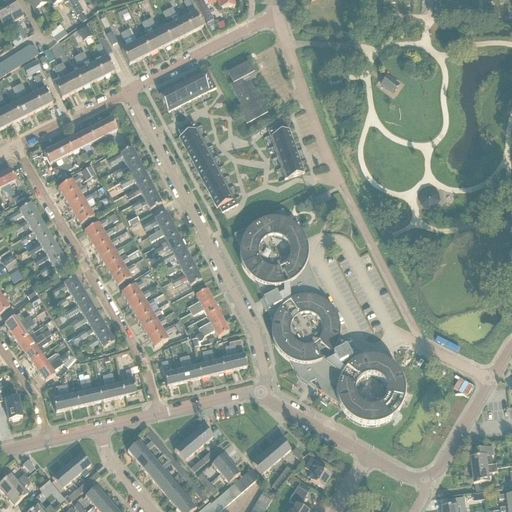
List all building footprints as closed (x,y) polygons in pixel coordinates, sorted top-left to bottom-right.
[(27,0),(34,12),(33,12),(36,18),(41,15),(37,10),(48,4),(45,0),(27,0)] [(68,3),(66,0),(45,0),(48,4),(51,9),(62,2),(64,6),(68,3)] [(66,0),(68,3),(71,8),(76,18),(77,17),(82,14),(83,14),(77,4),(79,3),(77,0),(66,0)] [(234,8),(232,0),(211,0),(207,1),(208,6),(217,4),(218,11),(234,8)] [(183,3),(187,12),(193,9),(188,1),(183,3)] [(203,2),(196,5),(205,24),(212,20),(203,2)] [(3,8),(16,31),(19,29),(17,24),(23,20),(12,3),(3,8)] [(3,8),(0,9),(0,24),(4,31),(10,28),(13,33),(16,31),(3,8)] [(125,9),(119,12),(121,18),(127,15),(125,9)] [(167,11),(171,20),(176,17),(172,9),(167,11)] [(184,20),(192,34),(203,29),(193,9),(187,12),(190,17),(184,20)] [(171,20),(167,11),(162,14),(166,22),(171,20)] [(82,14),(77,17),(81,24),(86,21),(82,14)] [(192,34),(184,20),(178,23),(176,17),(171,20),(174,25),(181,40),(192,34)] [(109,28),(105,19),(100,22),(104,30),(109,28)] [(150,20),(146,22),(150,30),(155,28),(150,20)] [(145,33),(150,30),(146,22),(140,25),(145,33)] [(163,30),(171,45),(180,40),(181,40),(174,25),(163,30)] [(52,39),(63,31),(60,27),(49,35),(52,39)] [(171,45),(163,30),(157,34),(155,28),(150,30),(153,36),(160,50),(171,45)] [(82,43),(88,40),(92,39),(87,29),(77,34),(82,43)] [(147,38),(142,41),(150,56),(160,50),(153,36),(150,30),(145,33),(147,38)] [(63,31),(52,39),(56,44),(66,37),(63,31)] [(129,41),(134,39),(129,31),(125,33),(129,41)] [(129,41),(125,33),(119,36),(124,44),(129,41)] [(111,47),(117,44),(111,34),(106,37),(111,47)] [(150,56),(142,41),(136,44),(134,39),(129,41),(139,61),(150,56)] [(97,43),(99,46),(104,54),(108,52),(103,40),(97,43)] [(124,44),(127,49),(121,52),(128,66),(139,61),(129,41),(124,44)] [(68,74),(73,72),(63,45),(51,49),(57,66),(64,63),(68,74)] [(104,54),(99,46),(94,48),(99,56),(104,54)] [(27,53),(25,64),(38,56),(34,48),(29,47),(28,53),(27,53)] [(25,64),(27,53),(22,52),(20,58),(20,57),(17,68),(25,64)] [(83,65),(87,62),(83,54),(78,56),(83,65)] [(96,65),(103,79),(114,74),(107,59),(104,54),(99,56),(102,62),(96,65)] [(17,68),(20,57),(14,56),(13,62),(12,62),(10,73),(17,68)] [(83,65),(78,56),(73,59),(77,67),(83,65)] [(10,73),(12,62),(7,61),(5,67),(2,78),(10,73)] [(103,79),(96,65),(90,68),(87,62),(83,65),(93,85),(103,79)] [(34,75),(40,72),(35,63),(29,66),(34,75)] [(246,126),(266,115),(246,78),(253,74),(248,63),(227,74),(233,86),(230,87),(240,107),(237,109),(246,126)] [(62,75),(66,73),(62,65),(57,67),(62,75)] [(75,75),(82,90),(93,85),(83,65),(77,67),(80,73),(75,75)] [(62,75),(57,67),(52,70),(56,78),(62,75)] [(82,90),(75,75),(69,78),(66,73),(62,75),(72,95),(82,90)] [(56,78),(59,83),(53,86),(61,101),(72,95),(62,75),(56,78)] [(200,75),(190,81),(199,99),(209,93),(207,89),(205,85),(203,81),(201,77),(200,75)] [(37,88),(42,85),(38,77),(32,80),(37,88)] [(330,87),(336,85),(340,83),(338,77),(327,80),(330,87)] [(398,87),(387,78),(381,86),(392,95),(398,87)] [(189,104),(199,99),(190,81),(180,86),(189,104)] [(16,88),(20,96),(25,94),(21,85),(16,88)] [(37,88),(39,93),(34,96),(41,111),(52,105),(45,91),(44,91),(42,85),(37,88)] [(189,104),(180,86),(169,91),(179,109),(189,104)] [(11,91),(15,99),(20,96),(16,88),(11,91)] [(168,114),(179,109),(169,91),(159,96),(168,114)] [(23,102),(31,116),(41,111),(34,96),(28,99),(25,94),(20,96),(23,102)] [(18,104),(13,107),(20,121),(31,116),(23,102),(20,96),(15,99),(18,104)] [(2,112),(10,127),(20,121),(13,107),(2,112)] [(0,131),(10,127),(2,112),(0,108),(0,131)] [(162,125),(166,133),(171,131),(162,112),(155,116),(151,108),(146,111),(155,129),(162,125)] [(99,126),(105,138),(117,132),(111,120),(99,126)] [(188,127),(191,132),(196,130),(193,124),(188,127)] [(94,144),(105,138),(99,126),(88,132),(94,144)] [(186,135),(191,132),(188,127),(183,129),(186,135)] [(183,129),(177,132),(180,138),(186,135),(183,129)] [(178,139),(184,150),(202,140),(196,130),(191,132),(186,135),(180,138),(178,139)] [(273,136),(269,138),(273,149),(292,142),(288,131),(286,132),(281,133),(277,135),(273,136)] [(83,149),(82,150),(85,155),(90,152),(87,147),(94,144),(88,132),(77,138),(83,149)] [(83,149),(77,138),(66,143),(72,155),(82,150),(83,149)] [(207,150),(202,140),(184,150),(189,160),(207,150)] [(108,143),(111,150),(116,148),(113,141),(108,143)] [(292,142),(273,149),(277,160),(296,153),(292,142)] [(60,161),(63,166),(68,164),(65,158),(72,155),(66,143),(54,149),(60,161)] [(106,153),(111,150),(108,143),(103,146),(106,153)] [(60,161),(54,149),(43,155),(49,167),(60,161)] [(117,165),(123,162),(126,168),(137,162),(131,150),(120,156),(120,157),(114,160),(117,165)] [(212,160),(207,150),(189,160),(194,170),(212,160)] [(90,152),(85,155),(88,162),(93,159),(90,152)] [(277,160),(280,170),(299,164),(296,153),(277,160)] [(83,164),(88,162),(85,155),(80,157),(83,164)] [(110,169),(117,165),(114,160),(107,163),(110,169)] [(200,180),(218,170),(212,160),(194,170),(200,180)] [(126,168),(120,171),(123,176),(129,173),(132,179),(143,173),(137,162),(126,168)] [(63,166),(66,173),(71,171),(68,164),(63,166)] [(299,164),(280,170),(284,182),(303,175),(299,164)] [(99,165),(94,168),(96,174),(102,171),(99,165)] [(61,176),(66,173),(63,166),(58,169),(61,176)] [(90,169),(82,174),(87,182),(95,177),(90,169)] [(200,180),(205,190),(223,180),(218,170),(200,180)] [(123,176),(120,171),(113,175),(116,180),(123,176)] [(9,172),(0,176),(0,179),(7,194),(11,192),(8,186),(15,183),(9,172)] [(132,179),(126,182),(129,187),(134,184),(137,190),(138,190),(149,184),(143,173),(132,179)] [(63,200),(77,192),(74,187),(80,183),(78,179),(71,183),(57,191),(63,200)] [(228,190),(223,180),(205,190),(210,200),(228,190)] [(129,187),(126,182),(119,185),(122,191),(129,187)] [(134,198),(140,195),(143,201),(155,195),(149,184),(138,190),(137,190),(131,193),(134,198)] [(68,209),(82,201),(80,196),(86,192),(83,188),(77,192),(63,200),(68,209)] [(222,207),(226,205),(230,203),(234,201),(228,190),(210,200),(216,210),(218,209),(222,207)] [(423,193),(419,200),(421,208),(428,212),(436,210),(440,203),(438,195),(431,191),(423,193)] [(128,202),(134,198),(131,193),(125,196),(128,202)] [(14,197),(10,199),(13,205),(23,200),(19,194),(14,197)] [(137,204),(140,210),(146,206),(149,213),(161,207),(155,195),(143,201),(137,204)] [(74,218),(88,210),(85,205),(91,201),(89,197),(82,201),(68,209),(74,218)] [(140,210),(137,204),(131,208),(133,213),(140,210)] [(19,213),(13,216),(17,222),(22,218),(25,224),(37,217),(30,206),(19,213)] [(88,210),(74,218),(79,227),(93,219),(90,214),(97,210),(94,206),(88,210)] [(397,374),(395,371),(393,369),(390,367),(388,365),(385,364),(382,362),(379,361),(376,361),(373,360),(370,360),(367,360),(364,361),(360,361),(357,362),(355,364),(346,348),(347,348),(347,347),(340,342),(338,339),(339,336),(339,334),(339,331),(339,328),(338,326),(338,323),(337,321),(336,319),(335,316),(333,314),(332,312),(330,310),(329,308),(327,307),(324,305),(323,304),(306,263),(307,261),(307,258),(307,255),(307,252),(307,249),(306,247),(305,244),(304,241),(303,239),(302,237),(300,233),(298,231),(295,229),(293,227),(291,226),(288,224),(282,212),(233,237),(239,249),(239,252),(239,254),(239,255),(239,258),(240,262),(240,263),(240,265),(242,268),(242,270),(244,273),(245,274),(247,277),(248,278),(250,280),(253,282),(255,284),(262,300),(259,302),(260,303),(265,313),(267,312),(272,324),(271,327),(271,330),(271,333),(271,336),(271,339),(272,342),(273,345),(274,347),(275,350),(277,353),(279,355),(281,357),(283,359),(285,360),(287,362),(290,363),(298,380),(307,386),(316,381),(321,392),(318,393),(337,406),(339,410),(340,411),(341,413),(343,415),(348,421),(354,425),(361,427),(368,428),(375,428),(382,426),(389,423),(395,418),(399,412),(402,406),(403,399),(404,392),(403,385),(400,378),(399,376),(397,374)] [(151,230),(157,227),(160,233),(172,226),(165,215),(154,221),(148,225),(151,230)] [(17,222),(13,216),(7,220),(10,226),(17,222)] [(112,226),(117,223),(114,216),(108,219),(112,226)] [(28,229),(32,235),(43,228),(37,217),(25,224),(20,227),(23,232),(28,229)] [(129,228),(138,223),(135,217),(126,221),(129,228)] [(89,244),(103,235),(100,230),(106,226),(104,222),(98,226),(97,226),(84,234),(89,244)] [(144,234),(151,230),(148,225),(141,228),(144,234)] [(157,241),(163,238),(166,244),(177,238),(172,226),(160,233),(154,236),(157,241)] [(23,232),(20,227),(13,231),(16,236),(23,232)] [(32,235),(38,245),(50,238),(43,228),(32,235)] [(112,236),(110,232),(103,235),(89,244),(95,253),(108,244),(106,240),(112,236)] [(157,241),(154,236),(147,240),(150,245),(157,241)] [(23,247),(30,243),(26,237),(20,241),(23,247)] [(36,254),(42,251),(45,256),(56,249),(50,238),(38,245),(33,249),(36,254)] [(172,255),(183,249),(177,238),(166,244),(172,255)] [(108,244),(95,253),(100,262),(114,253),(111,249),(118,245),(115,241),(109,244),(108,244)] [(156,256),(163,252),(160,247),(153,250),(156,256)] [(36,254),(33,249),(26,253),(29,258),(36,254)] [(45,256),(39,259),(42,264),(48,261),(51,267),(63,260),(56,249),(45,256)] [(178,266),(189,260),(183,249),(172,255),(166,258),(169,263),(174,260),(178,266)] [(114,253),(100,262),(106,271),(119,262),(117,258),(123,254),(120,250),(114,254),(114,253)] [(11,257),(1,264),(8,274),(18,267),(17,266),(11,257)] [(169,263),(166,258),(159,261),(162,267),(169,263)] [(42,264),(39,259),(33,263),(36,269),(42,264)] [(120,263),(119,262),(106,271),(111,280),(125,271),(122,267),(128,263),(126,259),(120,263)] [(69,271),(63,260),(51,267),(58,278),(69,271)] [(195,271),(189,260),(178,266),(183,277),(195,271)] [(125,271),(111,280),(117,289),(130,281),(127,276),(134,272),(131,268),(125,271)] [(176,275),(173,269),(166,273),(169,279),(176,275)] [(39,274),(42,279),(49,275),(46,270),(39,274)] [(23,279),(17,271),(7,277),(13,285),(23,279)] [(195,271),(183,277),(178,280),(180,286),(186,283),(189,289),(201,283),(195,271)] [(61,295),(67,292),(70,297),(81,291),(74,280),(63,286),(63,287),(58,289),(61,295)] [(171,284),(174,289),(180,286),(178,280),(171,284)] [(121,296),(126,305),(140,297),(137,292),(144,288),(141,284),(135,288),(134,287),(121,296)] [(58,289),(51,294),(54,299),(61,295),(58,289)] [(73,302),(76,308),(88,301),(81,291),(70,297),(73,302)] [(206,292),(201,295),(198,291),(193,293),(198,304),(188,310),(190,314),(212,303),(206,292)] [(28,302),(36,297),(32,292),(25,297),(28,302)] [(132,314),(146,306),(143,301),(149,297),(147,293),(140,297),(126,305),(132,314)] [(33,310),(40,305),(37,299),(29,304),(33,310)] [(2,300),(0,301),(0,316),(9,310),(2,300)] [(58,304),(61,310),(68,306),(65,300),(58,304)] [(74,316),(80,313),(83,319),(94,312),(88,301),(76,308),(71,311),(74,316)] [(137,323),(151,315),(148,310),(155,306),(152,302),(146,306),(132,314),(137,323)] [(203,313),(206,319),(217,313),(212,303),(190,314),(192,319),(203,313)] [(74,316),(71,311),(64,315),(67,321),(74,316)] [(151,315),(137,323),(143,332),(156,324),(154,319),(160,315),(158,311),(151,315)] [(81,327),(86,324),(89,329),(89,330),(101,323),(94,312),(83,319),(78,322),(81,327)] [(223,324),(217,313),(206,319),(209,325),(199,331),(201,335),(223,324)] [(4,326),(11,336),(31,322),(28,318),(18,325),(14,319),(4,326)] [(156,324),(143,332),(148,341),(162,333),(159,328),(165,324),(163,320),(157,324),(156,324)] [(28,339),(33,335),(29,329),(34,326),(31,322),(11,336),(17,346),(28,339)] [(81,327),(78,322),(71,326),(74,331),(81,327)] [(87,338),(92,335),(96,340),(107,334),(101,323),(89,330),(89,329),(84,332),(87,338)] [(201,335),(203,339),(214,334),(217,340),(228,334),(223,324),(201,335)] [(162,333),(148,341),(154,351),(168,342),(164,337),(171,333),(168,329),(162,333)] [(41,337),(44,341),(49,338),(51,336),(48,332),(41,337)] [(80,342),(87,338),(84,332),(77,337),(80,342)] [(94,349),(99,346),(103,351),(114,345),(107,334),(96,340),(91,343),(94,349)] [(44,341),(41,337),(32,344),(28,339),(17,346),(24,355),(44,341)] [(229,349),(234,347),(240,346),(238,340),(227,343),(229,349)] [(31,365),(41,358),(37,352),(47,345),(44,341),(24,355),(31,365)] [(87,353),(94,349),(91,343),(84,347),(87,353)] [(229,349),(235,372),(246,369),(243,357),(236,359),(234,347),(229,349)] [(227,361),(220,363),(223,375),(235,372),(229,349),(224,350),(227,361)] [(206,354),(212,378),(223,375),(220,363),(214,364),(211,353),(206,354)] [(212,378),(206,354),(202,355),(204,367),(198,368),(201,380),(212,378)] [(38,374),(58,360),(55,356),(45,363),(41,358),(31,365),(38,374)] [(65,356),(58,361),(60,364),(61,365),(68,360),(67,359),(65,356)] [(189,383),(201,380),(198,368),(191,370),(188,358),(184,359),(189,383)] [(178,386),(189,383),(184,359),(179,361),(181,372),(175,374),(178,386)] [(58,360),(38,374),(45,384),(55,377),(51,371),(60,364),(58,361),(58,360)] [(178,386),(175,374),(168,375),(165,364),(161,365),(166,389),(178,386)] [(121,386),(124,399),(135,396),(130,372),(125,373),(128,385),(121,386)] [(125,373),(119,375),(121,386),(128,385),(125,373)] [(107,377),(112,401),(124,399),(121,386),(114,388),(112,376),(107,377)] [(112,401),(107,377),(102,379),(105,390),(98,392),(101,404),(112,401)] [(101,404),(98,392),(92,393),(89,382),(84,383),(90,407),(101,404)] [(90,407),(84,383),(79,384),(82,396),(75,397),(78,409),(90,407)] [(61,388),(67,412),(78,409),(75,397),(69,399),(66,387),(61,388)] [(52,402),(55,415),(67,412),(61,388),(57,389),(59,401),(52,402)] [(0,390),(0,404),(4,403),(8,422),(12,422),(12,423),(19,422),(18,420),(22,419),(18,400),(11,401),(10,396),(4,397),(2,390),(1,390),(0,390)] [(203,447),(213,439),(210,436),(203,428),(193,436),(203,447)] [(220,437),(216,432),(210,436),(213,439),(215,442),(220,437)] [(154,448),(158,444),(150,434),(145,438),(150,444),(154,448)] [(203,447),(193,436),(184,444),(193,455),(203,447)] [(270,449),(280,461),(290,453),(280,441),(270,449)] [(154,448),(150,444),(144,450),(138,444),(127,454),(135,463),(147,453),(154,448)] [(162,457),(166,454),(158,444),(154,448),(162,457)] [(193,455),(184,444),(174,452),(184,464),(193,455)] [(209,454),(213,459),(222,451),(219,447),(209,454)] [(261,458),(271,469),(280,461),(270,449),(261,458)] [(497,466),(493,466),(492,458),(494,458),(493,450),(476,452),(477,459),(470,460),(472,473),(497,470),(497,466)] [(298,463),(303,460),(295,451),(291,454),(298,463)] [(143,473),(155,463),(147,453),(135,463),(143,473)] [(170,467),(174,463),(166,454),(162,457),(170,467)] [(203,467),(213,459),(209,454),(200,463),(203,467)] [(71,464),(81,476),(90,468),(81,456),(71,464)] [(219,476),(231,466),(223,457),(211,467),(219,476)] [(251,466),(261,478),(271,469),(261,458),(251,466)] [(322,491),(330,479),(317,471),(320,466),(310,460),(304,470),(314,476),(310,483),(322,491)] [(29,475),(34,471),(27,462),(21,467),(29,475)] [(151,482),(163,472),(166,470),(162,466),(160,468),(155,463),(143,473),(151,482)] [(178,476),(182,473),(174,463),(170,467),(178,476)] [(193,475),(203,467),(200,463),(190,471),(193,475)] [(71,464),(61,472),(71,484),(81,476),(71,464)] [(231,466),(219,476),(228,486),(239,476),(231,466)] [(278,479),(282,483),(290,472),(286,469),(278,479)] [(489,475),(498,474),(497,470),(472,473),(474,486),(490,484),(489,475)] [(245,476),(253,486),(259,481),(251,471),(245,476)] [(71,484),(61,472),(51,480),(61,492),(71,484)] [(159,492),(171,482),(163,472),(151,482),(159,492)] [(186,486),(190,482),(182,473),(178,476),(186,486)] [(87,483),(90,487),(99,479),(96,475),(87,483)] [(205,489),(209,486),(200,476),(196,480),(205,489)] [(248,489),(253,486),(245,476),(241,480),(248,489)] [(0,492),(5,499),(26,481),(23,477),(16,483),(10,477),(0,485),(0,492)] [(275,492),(282,483),(278,479),(270,490),(275,492)] [(244,493),(248,489),(241,480),(236,484),(244,493)] [(5,499),(14,508),(27,497),(22,491),(29,484),(26,481),(5,499)] [(41,495),(51,486),(47,481),(36,490),(41,495)] [(167,501),(179,492),(171,482),(159,492),(167,501)] [(194,495),(199,492),(190,482),(186,486),(194,495)] [(80,495),(90,487),(87,483),(77,491),(80,495)] [(240,497),(244,493),(236,484),(232,488),(240,497)] [(303,511),(299,509),(310,491),(300,485),(289,503),(296,507),(292,511),(303,511)] [(51,486),(41,495),(45,500),(55,491),(51,486)] [(209,486),(205,489),(213,499),(217,495),(209,486)] [(235,500),(240,497),(232,488),(228,491),(235,500)] [(85,499),(93,508),(104,498),(96,489),(85,499)] [(71,503),(80,495),(77,491),(67,499),(71,503)] [(231,504),(235,500),(228,491),(223,495),(231,504)] [(176,511),(187,501),(179,492),(167,501),(176,511)] [(199,492),(194,495),(202,505),(207,501),(199,492)] [(263,492),(260,497),(270,503),(273,498),(263,492)] [(227,508),(231,504),(223,495),(219,499),(227,508)] [(509,510),(511,509),(511,497),(507,498),(507,496),(498,497),(499,502),(507,501),(508,508),(509,510)] [(60,497),(55,501),(59,506),(64,502),(64,501),(60,497)] [(260,497),(257,502),(267,508),(270,503),(260,497)] [(104,498),(93,508),(96,511),(107,511),(113,508),(104,498)] [(222,511),(227,508),(219,499),(215,503),(222,511)] [(187,501),(176,511),(194,511),(196,511),(187,501)] [(257,502),(254,507),(262,511),(264,511),(267,508),(257,502)] [(221,511),(222,511),(215,503),(210,506),(215,511),(221,511)]
